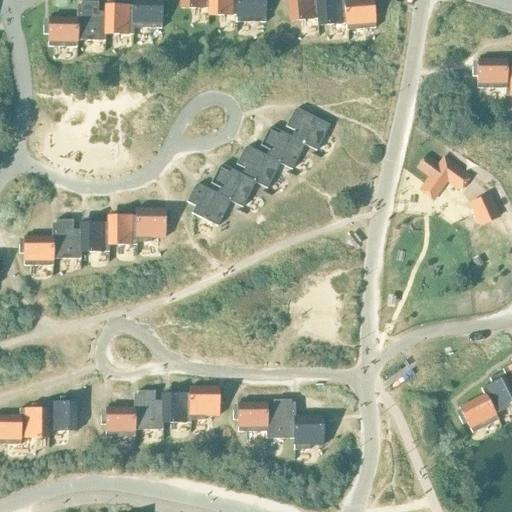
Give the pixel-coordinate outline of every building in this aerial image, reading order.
[(105,35),(106,35),(128,35),(128,34),(133,35),(134,28),(133,28),(134,6),(133,6),(133,0),(133,6),(122,5),(122,1),(113,0),(113,5),(104,5),(104,12),(106,12),(105,35)] [(133,28),(134,28),(161,29),(162,16),(166,17),(167,7),(162,7),(162,0),(133,0),(133,6),(134,6),(133,28)] [(179,0),(180,8),(207,8),(209,9),(209,0),(179,0)] [(209,0),(209,9),(207,8),(207,16),(236,16),(236,22),(236,16),(237,16),(236,0),(209,0)] [(265,0),(236,0),(237,16),(236,16),(236,22),(266,22),(266,10),(270,10),(271,1),(265,1),(265,0)] [(286,0),(289,22),(316,19),(318,19),(316,0),(286,0)] [(316,0),(318,19),(316,19),(317,26),(346,24),(345,2),(345,1),(344,0),(316,0)] [(346,24),(347,30),(375,28),(374,16),(380,15),(379,6),(373,6),(372,0),(360,0),(345,1),(345,2),(346,24)] [(77,41),(77,40),(105,41),(106,35),(105,35),(106,12),(104,12),(98,12),(99,2),(81,2),(81,12),(77,15),(77,18),(77,41)] [(77,18),(49,17),(49,26),(43,25),(43,34),(48,35),(48,46),(77,47),(77,41),(77,18)] [(506,67),(507,67),(506,59),(477,60),(477,67),(472,67),(473,76),(477,76),(478,89),(505,88),(505,89),(506,89),(506,67)] [(294,131),(292,137),(291,138),(305,144),(305,145),(317,151),(330,124),(308,113),(302,115),(294,111),(286,127),(294,131)] [(270,150),(267,156),(266,156),(280,163),(292,170),(304,145),(305,145),(305,144),(291,138),(292,137),(282,132),(277,134),(268,130),(261,145),(270,150)] [(233,170),(242,175),(241,175),(255,182),(268,188),(280,163),(266,156),(267,156),(258,152),(253,153),(244,149),(236,165),(245,169),(242,174),(233,170)] [(472,177),(444,157),(420,191),(434,201),(448,183),(461,192),(472,177)] [(243,207),(255,182),(241,175),(242,175),(233,170),(228,172),(219,168),(212,183),(220,187),(217,193),(209,189),(208,189),(217,194),(230,201),(243,207)] [(217,226),(230,201),(217,194),(208,189),(203,191),(195,187),(187,202),(195,206),(192,214),(217,226)] [(489,195),(471,203),(481,225),(499,217),(489,195)] [(136,216),(137,242),(151,242),(151,239),(165,239),(165,226),(170,226),(170,216),(165,216),(165,208),(136,208),(136,216)] [(115,216),(108,216),(108,223),(109,245),(137,245),(137,242),(136,216),(124,216),(124,211),(115,211),(115,216)] [(79,223),(79,230),(81,230),(81,252),(109,252),(109,245),(108,223),(107,223),(97,223),(97,218),(88,218),(88,223),(79,223)] [(52,234),(52,237),(53,237),(53,259),(81,258),(81,252),(81,230),(79,230),(73,230),(73,220),(56,220),(56,230),(52,234)] [(53,266),(53,259),(53,237),(52,237),(52,236),(24,236),(24,245),(19,245),(19,254),(25,254),(25,266),(53,266)] [(511,361),(511,365),(503,370),(506,376),(511,386),(511,359),(511,360),(511,361)] [(492,383),(481,389),(484,395),(485,395),(495,414),(511,405),(511,386),(506,376),(503,370),(502,370),(505,376),(500,379),(498,375),(490,379),(492,383)] [(190,420),(191,420),(205,420),(205,417),(218,417),(218,403),(223,404),(223,394),(218,394),(218,387),(189,387),(189,394),(190,394),(190,420)] [(191,423),(191,420),(190,420),(190,394),(189,394),(178,394),(178,389),(169,389),(169,394),(161,394),(161,401),(162,401),(162,423),(163,423),(191,423)] [(134,408),(134,430),(135,430),(163,430),(163,423),(162,423),(162,401),(161,401),(155,401),(155,391),(138,391),(138,401),(134,405),(134,408)] [(467,422),(472,433),(498,420),(495,414),(485,395),(484,395),(484,394),(459,407),(463,414),(458,416),(462,424),(467,422)] [(48,431),(50,431),(77,431),(77,402),(69,402),(69,397),(60,397),(60,402),(48,402),(48,409),(48,431)] [(273,410),(267,410),(266,410),(267,432),(266,432),(266,439),(294,439),(294,450),(294,439),(295,439),(294,417),(295,417),(295,416),(295,414),(291,410),(291,400),(273,400),(273,410)] [(32,409),(20,409),(20,416),(20,438),(21,438),(21,439),(50,439),(50,431),(48,431),(48,409),(48,402),(47,402),(47,409),(41,409),(41,404),(32,404),(32,409)] [(266,432),(266,439),(266,432),(267,432),(266,410),(267,410),(267,403),(238,403),(238,411),(233,411),(233,420),(238,420),(238,432),(266,432)] [(134,408),(106,408),(106,416),(101,416),(101,425),(106,425),(106,437),(135,437),(135,430),(134,430),(134,408)] [(0,444),(21,445),(21,439),(21,438),(20,438),(20,416),(20,409),(19,409),(19,416),(0,415),(0,444)] [(294,439),(294,450),(309,450),(309,446),(322,446),(322,433),(327,433),(327,424),(322,424),(322,416),(295,416),(295,417),(294,417),(295,439),(294,439)]
